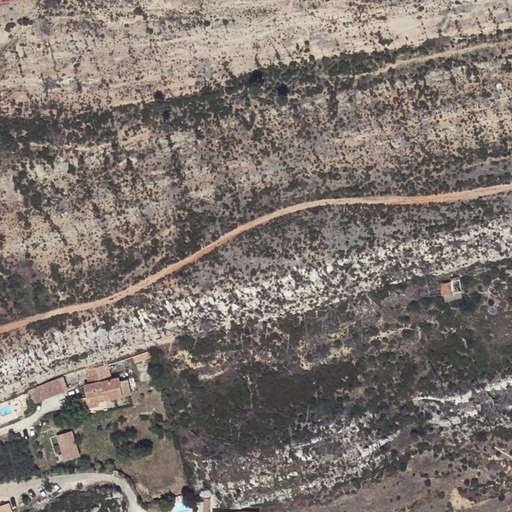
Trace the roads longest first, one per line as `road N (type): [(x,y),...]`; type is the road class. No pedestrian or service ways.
road 1 (track): [(0,336),(133,289),(260,220),(327,203),(511,192)]
road 2 (residential): [(0,488),(112,478),(142,511)]
